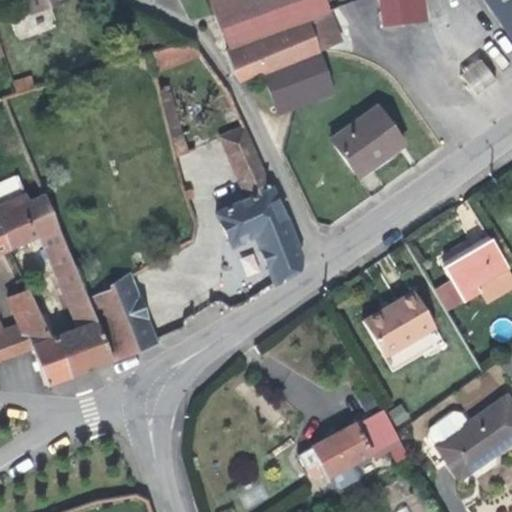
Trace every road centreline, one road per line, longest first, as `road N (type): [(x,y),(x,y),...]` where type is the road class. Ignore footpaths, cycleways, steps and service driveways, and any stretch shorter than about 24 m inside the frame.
road 1 (residential): [(145,0),(206,38),(326,266)]
road 2 (tertiary): [(511,133),(326,266)]
road 3 (tertiary): [(326,266),(170,371),(151,405)]
